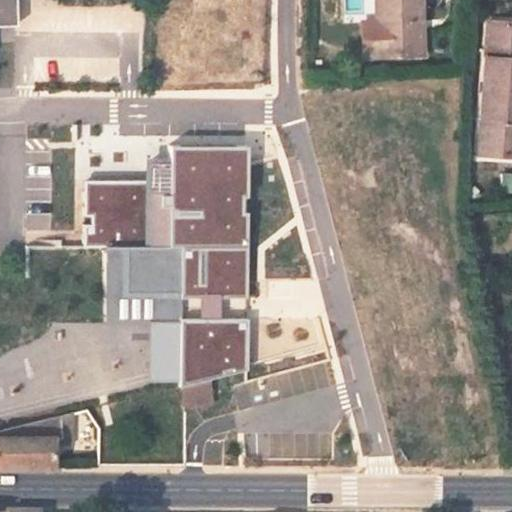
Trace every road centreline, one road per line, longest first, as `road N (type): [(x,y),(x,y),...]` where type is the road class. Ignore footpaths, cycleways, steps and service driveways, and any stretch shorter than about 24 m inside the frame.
road 1 (unclassified): [(389,491),(292,112)]
road 2 (secondary): [(389,491),(0,490)]
road 3 (unclassified): [(0,111),(292,112)]
road 4 (secondary): [(511,492),(389,491)]
